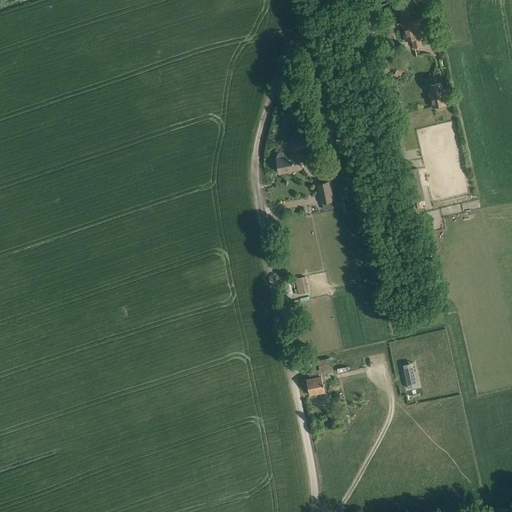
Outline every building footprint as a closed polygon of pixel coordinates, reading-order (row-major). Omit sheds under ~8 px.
[(403,19),(400,19),(405,41),(411,39),(413,47),(421,45),(417,26),(424,24),(421,10),(415,11),(414,11),(413,11),(411,3),(400,5),(403,19)] [(399,66),(394,75),(398,77),(403,67),(399,66)] [(429,92),(432,107),(446,104),(441,82),(430,85),(431,92),(429,92)] [(342,128),(334,130),(338,147),(346,145),(342,128)] [(292,135),(293,141),(295,149),(309,146),(308,138),(303,139),(302,130),(297,131),(292,135)] [(277,154),(277,158),(277,159),(280,172),(301,168),(299,154),(288,156),(286,154),(285,153),(284,152),(282,151),(280,152),(278,152),(277,154)] [(316,161),(314,153),(303,155),(305,164),(316,161)] [(332,201),(328,182),(318,184),(322,203),(332,201)] [(296,278),(300,294),(309,292),(306,276),(296,278)] [(330,358),(328,358),(318,360),(320,369),(308,371),(310,378),(307,379),(310,394),(325,391),(322,374),(333,372),(330,358)] [(413,366),(404,368),(408,388),(418,386),(413,366)]
